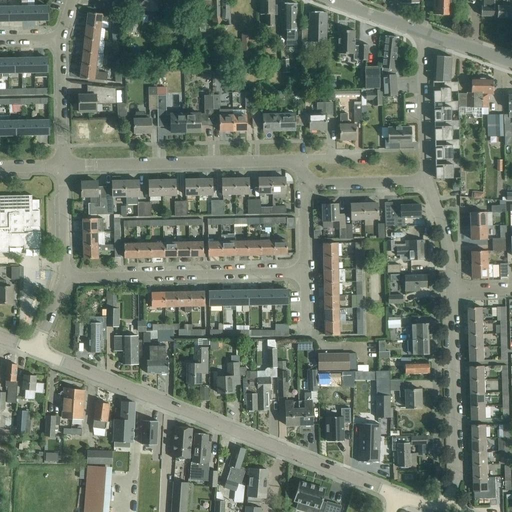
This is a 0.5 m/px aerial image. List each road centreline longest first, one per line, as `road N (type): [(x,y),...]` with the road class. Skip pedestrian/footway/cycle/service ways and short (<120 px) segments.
road 1 (unclassified): [(397,495),(35,350)]
road 2 (residential): [(65,277),(305,272)]
road 3 (residential): [(62,166),(292,161)]
road 4 (residential): [(455,483),(452,290)]
road 5 (residential): [(427,180),(425,32)]
road 6 (residential): [(62,166),(59,39)]
